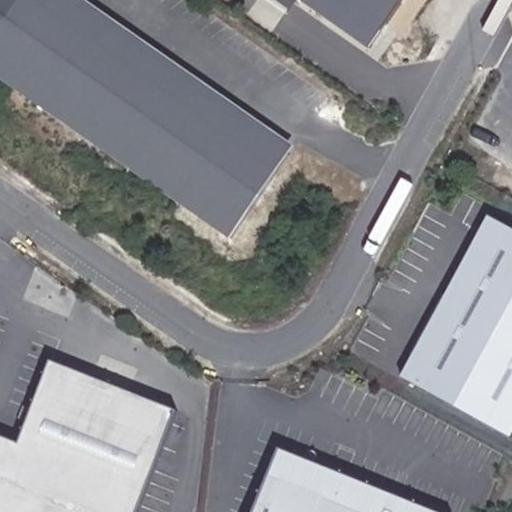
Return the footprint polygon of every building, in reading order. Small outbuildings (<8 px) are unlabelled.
[(289,156),(65,0),(0,0),(0,78),(230,240),(289,156)] [(300,0),(369,49),(404,0),(300,0)] [(511,438),(511,437),(511,228),(491,217),(402,378),(511,438)] [(0,511),(138,511),(178,411),(51,361),(21,437),(19,443),(0,435),(0,511)] [(430,511),(277,456),(254,511),(430,511)]
